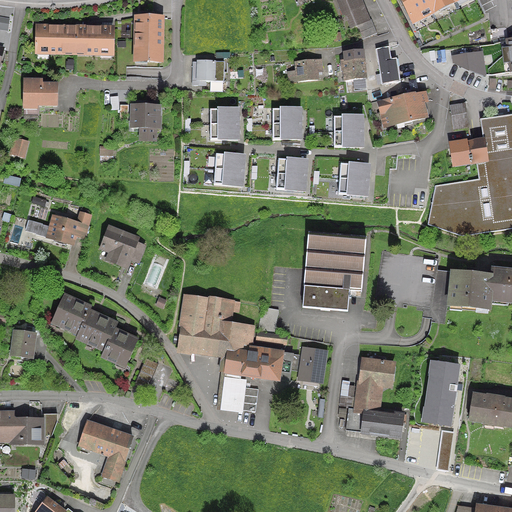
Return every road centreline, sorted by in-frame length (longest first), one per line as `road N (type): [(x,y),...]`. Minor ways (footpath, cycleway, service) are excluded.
road 1 (residential): [(511,492),(214,427)]
road 2 (residential): [(214,427),(161,337),(132,310),(105,292),(0,259)]
road 3 (residential): [(214,427),(102,400),(0,396)]
road 4 (residential): [(66,84),(171,86),(177,0)]
road 5 (residential): [(382,0),(432,76),(478,97)]
